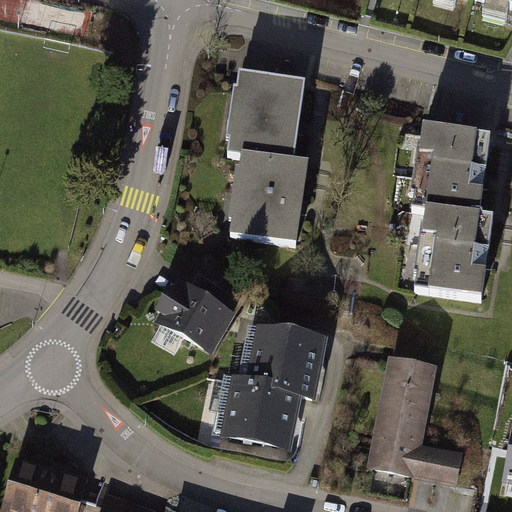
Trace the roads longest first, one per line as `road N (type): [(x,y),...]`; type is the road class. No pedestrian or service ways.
road 1 (residential): [(49,362),(118,265),(136,220),(176,0)]
road 2 (residential): [(188,0),(511,82)]
road 3 (residential): [(313,511),(177,473),(108,423),(49,362)]
